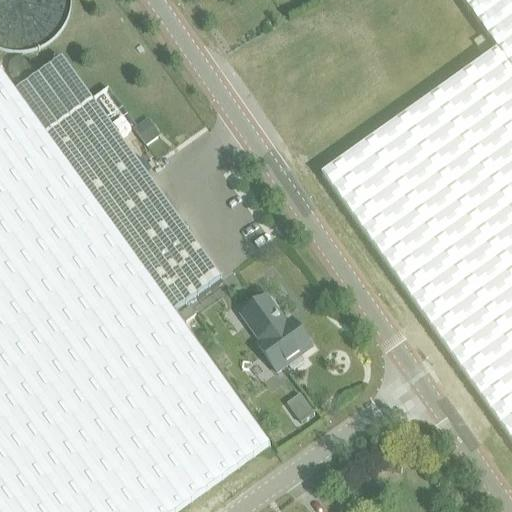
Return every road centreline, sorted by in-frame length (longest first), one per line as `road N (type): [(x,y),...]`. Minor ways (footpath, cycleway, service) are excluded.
road 1 (tertiary): [(154,0),(414,378)]
road 2 (unclassified): [(237,511),(414,378)]
road 3 (tertiary): [(414,378),(508,511)]
